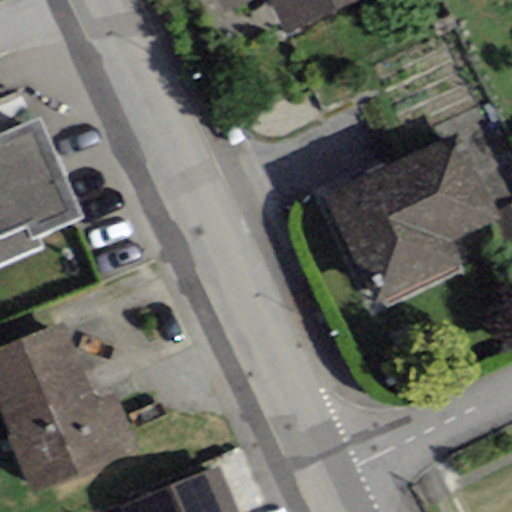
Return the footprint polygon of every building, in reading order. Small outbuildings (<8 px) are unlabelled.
[(217,0),(224,12),(247,0),(268,0),(286,36),(360,0),(217,0)] [(0,265),(42,248),(38,238),(82,219),(39,119),(0,136),(0,265)] [(458,134),(323,197),(362,281),(371,277),(385,308),(467,270),(453,239),(498,219),(495,212),(458,134)] [(511,204),(495,212),(498,219),(511,249),(511,204)] [(111,393),(94,400),(63,323),(0,349),(0,411),(10,437),(7,438),(32,496),(137,451),(111,393)] [(235,511),(217,466),(117,506),(119,511),(235,511)]
